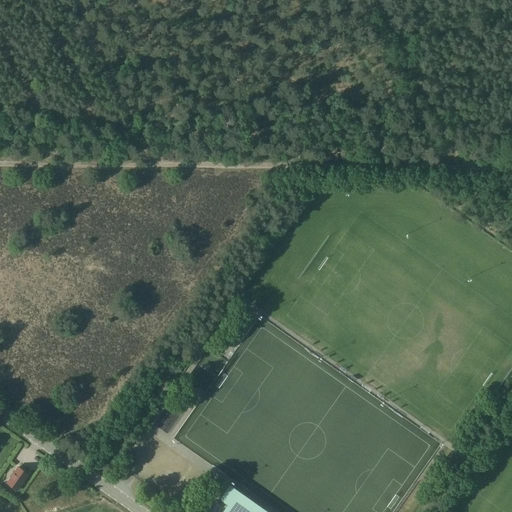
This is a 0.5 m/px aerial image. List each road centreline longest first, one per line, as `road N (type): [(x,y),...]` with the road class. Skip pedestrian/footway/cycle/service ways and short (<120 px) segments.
road 1 (track): [(158,163),(511,166)]
road 2 (track): [(158,163),(68,0)]
road 3 (tertiary): [(141,511),(0,411)]
road 4 (track): [(0,163),(158,163)]
